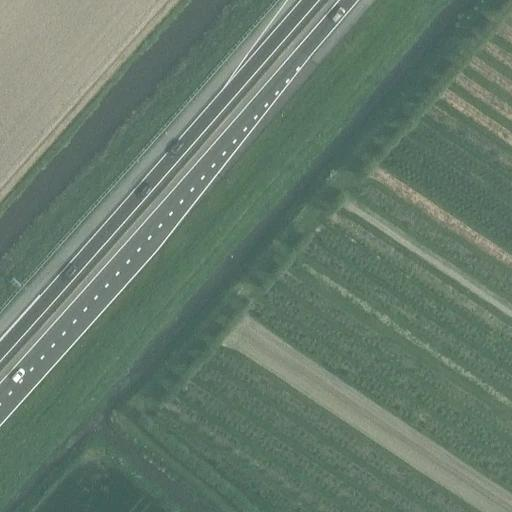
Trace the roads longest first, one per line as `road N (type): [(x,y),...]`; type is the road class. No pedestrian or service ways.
road 1 (trunk): [(0,397),(344,0)]
road 2 (trunk): [(306,0),(0,347)]
